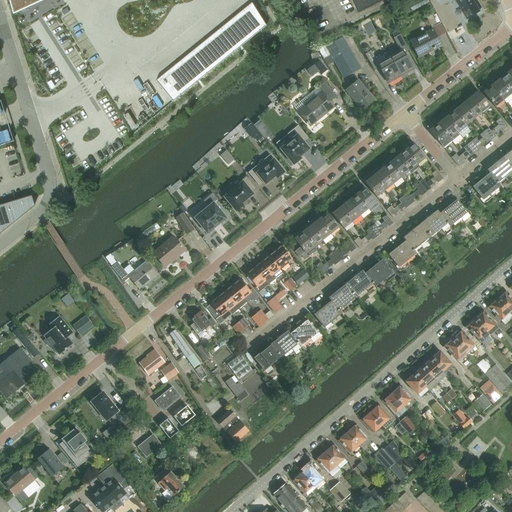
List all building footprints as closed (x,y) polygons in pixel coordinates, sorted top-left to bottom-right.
[(8,0),(13,13),(33,0),(8,0)] [(351,0),(357,12),(382,0),(351,0)] [(479,11),(475,5),(472,0),(454,0),(466,19),(479,11)] [(251,3),(155,81),(172,102),(265,26),(251,3)] [(425,15),(432,27),(437,24),(430,12),(425,15)] [(370,19),(360,25),(367,37),(377,31),(370,19)] [(442,47),(433,30),(410,42),(419,58),(442,47)] [(391,50),(387,52),(401,76),(413,70),(404,54),(410,50),(401,34),(394,38),(401,51),(394,55),(391,50)] [(344,78),(362,68),(343,37),(326,47),(344,78)] [(389,83),(401,76),(387,52),(375,59),(371,51),(365,55),(374,71),(380,68),(389,83)] [(307,69),(314,77),(327,67),(319,58),(307,69)] [(511,94),(511,93),(511,77),(508,73),(500,79),(511,94)] [(500,79),(492,86),(503,100),(511,94),(500,79)] [(358,80),(346,90),(363,110),(374,101),(358,80)] [(294,107),(310,127),(334,107),(330,102),(337,97),(325,82),(318,88),(322,92),(309,103),(305,98),(294,107)] [(495,107),(503,100),(492,86),(483,93),(495,107)] [(479,91),(470,98),(482,113),(490,106),(479,91)] [(474,119),(482,113),(470,98),(462,105),(474,119)] [(466,126),(474,119),(462,105),(454,111),(466,126)] [(460,135),(468,129),(466,126),(454,111),(446,118),(460,135)] [(452,142),(460,135),(446,118),(438,124),(450,139),(452,142)] [(499,125),(495,128),(498,133),(502,130),(503,131),(507,127),(501,119),(496,122),(499,125)] [(430,131),(441,146),(444,148),(452,142),(450,139),(438,124),(430,131)] [(484,132),(491,141),(496,137),(495,136),(498,133),(495,128),(491,131),(489,129),(484,132)] [(9,129),(0,131),(0,144),(12,141),(9,129)] [(478,141),(482,146),(486,143),(487,144),(491,141),(484,132),(480,135),(482,138),(478,141)] [(298,134),(280,149),(294,166),(302,159),(301,157),(310,150),(298,134)] [(468,145),(475,153),(479,150),(478,149),(482,146),(478,141),(475,144),(473,142),(468,145)] [(414,143),(406,150),(418,165),(426,158),(414,143)] [(462,154),(466,159),(470,156),(471,157),(475,153),(468,145),(464,149),(466,151),(464,153),(462,154)] [(406,150),(397,157),(409,171),(418,165),(406,150)] [(466,159),(462,154),(458,158),(456,155),(451,158),(458,167),(463,163),(462,162),(466,159)] [(487,170),(490,173),(500,186),(507,181),(505,178),(511,172),(511,165),(505,156),(487,170)] [(397,157),(389,163),(401,178),(409,171),(397,157)] [(274,159),(256,174),(266,186),(275,178),(277,179),(285,173),(274,159)] [(393,184),(401,178),(389,163),(381,170),(393,184)] [(385,191),(393,184),(381,170),(373,176),(385,191)] [(434,177),(430,181),(434,184),(437,181),(438,183),(443,179),(436,171),(432,174),(434,177)] [(500,186),(490,173),(473,187),(486,203),(493,197),(490,194),(500,186)] [(377,197),(385,191),(373,176),(365,183),(377,197)] [(243,181),(224,197),(236,213),(244,206),(243,204),(254,195),(243,181)] [(420,184),(427,192),(431,189),(430,187),(434,184),(430,181),(428,183),(426,183),(424,181),(420,184)] [(414,193),(417,197),(421,194),(422,196),(427,192),(420,184),(415,188),(418,191),(414,193)] [(371,212),(379,205),(365,188),(357,194),(368,209),(371,212)] [(404,197),(410,205),(414,202),(413,200),(417,197),(414,193),(410,197),(408,194),(404,197)] [(361,215),(368,209),(357,194),(349,201),(361,215)] [(0,232),(33,206),(30,196),(0,205),(0,232)] [(398,206),(401,210),(404,208),(405,209),(410,205),(404,197),(399,201),(401,204),(398,206)] [(440,213),(450,227),(461,218),(463,221),(470,216),(457,200),(440,213)] [(352,222),(361,215),(349,201),(341,207),(352,222)] [(214,202),(194,218),(208,235),(227,219),(214,202)] [(396,214),(401,210),(398,206),(393,210),(391,207),(387,210),(394,219),(398,215),(396,214)] [(344,229),(352,222),(341,207),(332,214),(344,229)] [(437,210),(420,224),(431,238),(441,229),(446,235),(453,230),(450,227),(440,213),(437,210)] [(194,230),(183,213),(176,218),(187,235),(194,230)] [(327,213),(319,220),(331,234),(339,228),(327,213)] [(385,222),(381,225),(384,229),(388,226),(389,227),(394,224),(387,215),(383,219),(385,222)] [(319,220),(311,226),(322,241),(331,234),(319,220)] [(403,238),(406,241),(416,254),(423,249),(421,246),(431,238),(420,224),(403,238)] [(371,228),(378,237),(382,233),(380,232),(382,231),(384,229),(381,225),(378,228),(375,225),(371,228)] [(311,226),(303,233),(314,247),(322,241),(311,226)] [(365,238),(368,242),(369,241),(372,239),(373,240),(378,237),(371,228),(366,232),(368,235),(365,238)] [(308,257),(317,250),(314,247),(303,233),(294,239),(308,257)] [(153,253),(165,268),(185,251),(173,236),(153,253)] [(368,242),(365,238),(361,241),(358,238),(354,242),(361,250),(365,246),(364,245),(368,242)] [(343,250),(346,254),(351,251),(352,252),(356,249),(349,241),(345,244),(347,247),(343,250)] [(416,254),(406,241),(388,255),(402,271),(409,266),(406,262),(416,254)] [(281,247),(277,250),(269,256),(280,269),(291,259),(281,247)] [(333,254),(339,262),(344,258),(343,257),(346,254),(343,250),(340,253),(337,250),(333,254)] [(327,263),(330,267),(334,264),(335,265),(339,262),(333,254),(329,257),(331,260),(327,263)] [(279,269),(280,269),(269,256),(262,262),(275,279),(282,273),(279,269)] [(365,273),(376,287),(386,278),(388,282),(395,276),(382,260),(365,273)] [(147,263),(135,273),(134,270),(128,275),(123,270),(117,262),(111,267),(118,275),(125,283),(130,278),(139,289),(157,275),(147,263)] [(262,262),(254,268),(268,285),(275,279),(262,262)] [(330,267),(327,263),(323,267),(321,264),(316,267),(323,275),(327,272),(326,270),(330,267)] [(268,285),(254,268),(246,275),(257,287),(255,289),(259,293),(268,285)] [(309,277),(304,270),(293,279),(298,285),(309,277)] [(363,271),(346,284),(356,297),(366,289),(369,292),(376,287),(365,273),(363,271)] [(241,279),(233,286),(246,302),(247,302),(247,303),(251,299),(254,302),(259,298),(252,289),(250,291),(241,279)] [(284,284),(289,290),(290,292),(296,287),(290,279),(284,284)] [(328,298),(331,301),(341,314),(349,308),(346,305),(356,297),(346,284),(328,298)] [(233,286),(226,291),(239,308),(246,302),(233,286)] [(226,291),(218,297),(232,314),(239,308),(226,291)] [(503,294),(497,299),(509,313),(511,316),(511,314),(511,299),(506,293),(503,295),(503,294)] [(224,320),(232,314),(218,297),(210,304),(206,308),(216,319),(220,315),(224,320)] [(274,298),(267,303),(275,314),(282,309),(279,304),(274,298)] [(509,313),(497,299),(491,304),(492,306),(489,308),(500,321),(509,313)] [(341,314),(331,301),(314,315),(327,331),(334,325),(331,322),(341,314)] [(260,310),(256,314),(264,324),(268,320),(260,310)] [(190,327),(197,335),(209,325),(212,328),(216,325),(212,319),(208,321),(201,312),(191,319),(195,323),(190,327)] [(475,318),(489,335),(498,327),(484,312),(482,315),(480,313),(475,318)] [(256,314),(251,318),(259,328),(264,324),(256,314)] [(59,317),(49,325),(52,329),(44,336),(46,339),(44,341),(50,348),(52,346),(59,355),(73,345),(68,338),(69,337),(67,335),(71,332),(73,334),(59,317)] [(238,322),(244,330),(250,325),(244,318),(238,322)] [(489,335),(475,318),(468,324),(470,325),(467,328),(480,343),(489,335)] [(76,329),(81,336),(93,326),(88,319),(76,329)] [(290,334),(300,347),(311,338),(313,341),(320,336),(307,320),(290,334)] [(244,330),(238,322),(232,328),(238,335),(244,330)] [(19,328),(12,333),(28,352),(34,347),(19,328)] [(171,335),(177,343),(174,345),(176,349),(179,347),(183,353),(181,355),(183,358),(185,356),(194,368),(200,364),(176,331),(171,335)] [(288,331),(271,345),(281,357),(291,349),(294,352),(300,347),(290,334),(288,331)] [(452,338),(467,354),(475,347),(462,332),(459,334),(458,332),(452,338)] [(467,354),(452,338),(445,343),(447,345),(445,347),(458,362),(467,354)] [(281,357),(271,345),(253,358),(262,369),(261,370),(265,376),(266,374),(273,369),(270,366),(281,357)] [(196,350),(204,359),(206,361),(211,358),(209,355),(201,346),(196,350)] [(0,365),(0,390),(6,399),(30,380),(28,378),(38,371),(20,349),(0,365)] [(155,350),(148,355),(147,356),(147,357),(139,364),(149,376),(165,363),(155,350)] [(432,359),(445,374),(453,367),(451,364),(440,351),(436,355),(434,355),(432,357),(432,359)] [(477,366),(485,374),(495,365),(488,357),(484,360),(477,366)] [(423,366),(438,383),(446,376),(445,374),(432,359),(428,362),(425,362),(423,364),(423,366)] [(161,371),(165,376),(160,380),(163,385),(168,381),(179,374),(171,364),(161,371)] [(511,383),(495,365),(485,374),(491,382),(503,394),(511,386),(511,383)] [(203,366),(197,368),(202,379),(207,376),(203,366)] [(415,374),(426,387),(433,380),(437,384),(438,383),(423,366),(422,367),(420,367),(418,369),(418,371),(415,374)] [(417,395),(426,387),(415,374),(414,375),(412,375),(409,376),(409,379),(406,382),(417,395)] [(237,398),(240,402),(248,396),(245,392),(245,391),(239,383),(236,385),(231,378),(225,382),(237,398)] [(401,386),(392,394),(403,407),(408,402),(412,406),(415,402),(412,399),(401,386)] [(163,411),(180,397),(173,388),(156,402),(163,411)] [(491,404),(497,398),(488,388),(482,393),(491,404)] [(452,400),(451,399),(454,397),(449,392),(442,397),(448,404),(452,400)] [(92,402),(107,421),(115,414),(123,423),(134,414),(126,404),(117,410),(103,393),(92,402)] [(395,414),(403,407),(392,394),(383,402),(395,414)] [(474,402),(483,412),(491,405),(482,395),(474,402)] [(169,415),(179,429),(197,415),(187,402),(169,415)] [(432,406),(441,416),(445,412),(437,402),(432,406)] [(379,405),(371,413),(385,429),(390,424),(387,420),(390,418),(379,405)] [(217,421),(220,425),(236,443),(249,431),(229,410),(217,421)] [(459,410),(452,416),(464,429),(464,430),(465,429),(466,428),(472,423),(468,418),(466,419),(459,410)] [(427,411),(423,415),(422,416),(430,425),(431,424),(435,420),(427,411)] [(446,428),(455,420),(448,411),(439,419),(446,428)] [(472,423),(477,418),(479,416),(474,412),(468,418),(472,423)] [(385,429),(371,413),(362,421),(373,433),(381,425),(385,429)] [(128,435),(141,424),(135,417),(122,428),(128,435)] [(170,438),(180,431),(170,417),(160,424),(170,438)] [(399,423),(406,431),(409,435),(416,429),(406,417),(399,423)] [(109,438),(120,429),(115,423),(104,433),(109,438)] [(406,431),(399,423),(395,427),(402,435),(406,431)] [(359,445),(363,450),(371,442),(356,426),(353,429),(350,429),(348,431),(348,432),(347,433),(358,446),(359,445)] [(59,445),(77,468),(84,462),(80,457),(89,450),(84,443),(87,441),(80,433),(77,435),(73,430),(65,437),(67,439),(64,442),(59,445)] [(358,446),(347,433),(347,434),(344,434),(342,436),(343,437),(339,441),(350,453),(358,446)] [(138,447),(146,458),(162,445),(153,434),(138,447)] [(446,444),(442,440),(435,447),(439,452),(446,444)] [(383,451),(395,464),(400,460),(396,456),(402,451),(393,442),(388,446),(383,451)] [(326,452),(325,453),(336,465),(345,458),(334,445),(330,448),(328,448),(326,450),(326,452)] [(49,449),(37,459),(52,478),(64,468),(49,449)] [(395,464),(383,451),(381,450),(374,457),(387,471),(389,469),(401,482),(406,478),(395,465),(395,464)] [(63,452),(58,456),(64,464),(69,460),(63,452)] [(336,465),(325,453),(322,453),(320,455),(320,457),(316,461),(327,473),(336,465)] [(366,477),(366,476),(371,472),(362,462),(357,467),(366,477)] [(454,477),(453,478),(468,485),(474,473),(452,463),(447,474),(454,477)] [(129,485),(113,465),(104,472),(111,481),(90,497),(102,511),(104,511),(126,494),(123,490),(129,485)] [(302,473),(313,485),(322,477),(312,466),(311,467),(310,467),(307,469),(305,469),(303,471),(303,472),(302,473)] [(24,468),(5,484),(7,487),(6,487),(8,489),(9,488),(21,504),(28,498),(22,490),(34,480),(34,481),(38,477),(30,467),(26,471),(24,468)] [(167,489),(174,496),(184,487),(171,472),(170,473),(165,468),(158,475),(162,479),(158,483),(165,491),(167,489)] [(313,485),(302,473),(301,474),(300,474),(298,476),(298,477),(294,481),(304,493),(313,485)] [(335,487),(346,498),(350,494),(339,483),(335,487)] [(280,489),(299,511),(301,511),(307,508),(286,484),(280,489)] [(346,498),(335,487),(334,488),(329,491),(340,503),(346,498)] [(299,511),(280,489),(274,494),(288,511),(299,511)] [(367,499),(375,509),(387,498),(378,489),(367,499)] [(421,504),(429,496),(425,491),(417,499),(421,504)] [(401,497),(409,506),(414,502),(406,493),(401,497)] [(429,496),(421,504),(425,508),(433,500),(429,496)] [(397,501),(405,510),(409,506),(401,497),(397,501)] [(433,500),(425,508),(428,511),(430,511),(438,505),(433,500)] [(311,505),(317,511),(316,511),(322,511),(324,511),(315,501),(311,505)] [(392,505),(398,511),(402,511),(405,510),(397,501),(392,505)]
